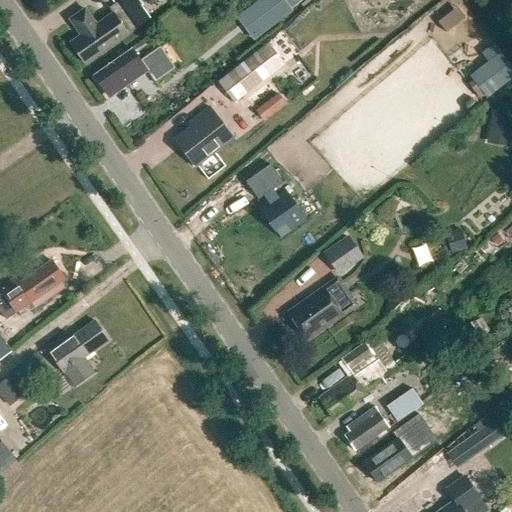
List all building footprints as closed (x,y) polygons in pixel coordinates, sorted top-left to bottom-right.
[(71,20),(82,36),(71,44),(85,64),(150,20),(137,0),(113,0),(120,10),(97,26),(86,10),(71,20)] [(283,0),(263,0),(250,10),(265,29),(291,10),(283,0)] [(268,43),(217,82),(234,103),(267,78),(285,64),(268,43)] [(489,63),(471,77),(476,83),(484,95),(486,97),(511,77),(511,69),(494,47),(483,55),(489,63)] [(95,76),(110,99),(148,73),(156,84),(177,70),(162,48),(140,63),(132,51),(95,76)] [(476,83),(470,87),(480,99),(484,95),(476,83)] [(256,110),(264,120),(290,101),(282,90),(256,110)] [(511,108),(496,105),(491,128),(510,132),(511,121),(511,108)] [(175,141),(197,169),(235,139),(211,108),(197,119),(199,122),(175,141)] [(270,165),(246,182),(258,200),(263,196),(267,202),(259,207),(280,238),(305,221),(284,190),(277,195),(273,189),(283,183),(270,165)] [(461,230),(446,235),(451,250),(466,245),(461,230)] [(444,253),(440,238),(421,244),(426,258),(444,253)] [(349,239),(326,255),(338,273),(361,257),(349,239)] [(18,310),(34,300),(36,304),(41,300),(39,297),(68,276),(54,256),(20,279),(17,276),(1,287),(18,310)] [(289,314),(307,340),(342,316),(324,290),(289,314)] [(447,321),(437,308),(425,317),(435,330),(447,321)] [(475,322),(468,327),(475,337),(482,333),(484,335),(490,331),(481,318),(475,322)] [(108,341),(95,321),(49,353),(62,373),(64,372),(74,386),(94,373),(84,358),(108,341)] [(451,328),(429,347),(437,356),(458,337),(451,328)] [(0,337),(0,358),(10,352),(0,337)] [(318,396),(333,417),(369,391),(365,387),(399,363),(382,340),(373,346),(367,339),(343,356),(354,371),(318,396)] [(502,341),(487,352),(494,362),(509,351),(502,341)] [(18,370),(27,381),(48,363),(39,352),(18,370)] [(19,376),(3,391),(15,404),(32,389),(19,376)] [(388,409),(399,424),(423,406),(412,391),(388,409)] [(350,433),(346,436),(358,452),(391,429),(377,409),(347,430),(350,433)] [(397,439),(363,464),(377,483),(437,440),(419,414),(393,433),(397,439)] [(447,453),(457,467),(480,450),(470,436),(447,453)] [(487,511),(489,511),(480,499),(465,477),(446,490),(454,501),(437,511),(487,511)]
